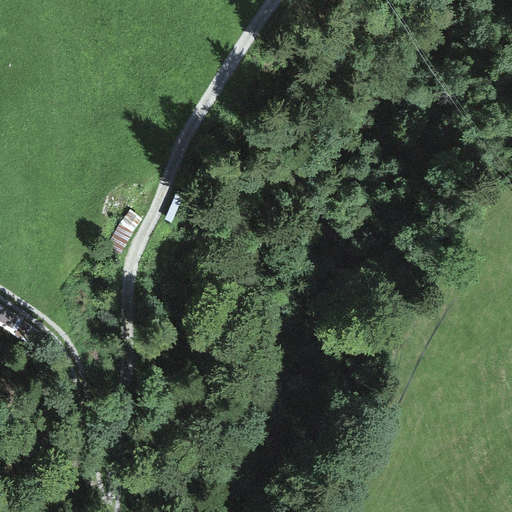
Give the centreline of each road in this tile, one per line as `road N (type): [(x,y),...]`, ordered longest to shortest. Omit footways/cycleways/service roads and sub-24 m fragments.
road 1 (track): [(113,511),(129,398),(129,273),(199,113),(273,0)]
road 2 (track): [(0,291),(74,354),(107,511)]
